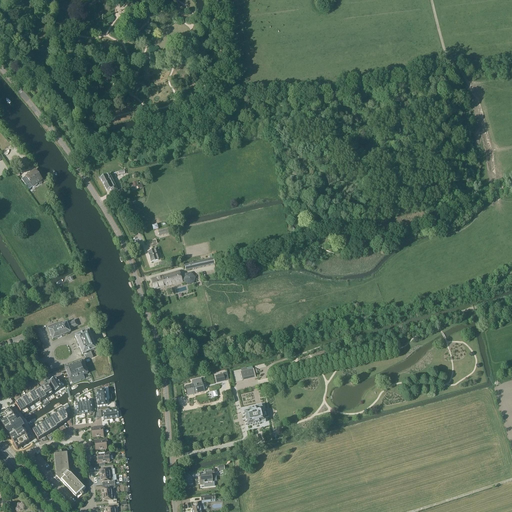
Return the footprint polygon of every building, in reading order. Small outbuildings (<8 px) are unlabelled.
[(42,180),(35,170),(22,179),(29,189),(42,180)] [(113,183),(109,175),(106,175),(100,178),(104,187),(113,183)] [(117,190),(113,183),(104,187),(107,191),(110,190),(112,193),(117,190)] [(121,195),(117,198),(121,205),(125,203),(121,195)] [(148,252),(149,257),(151,262),(159,260),(155,250),(148,252)] [(213,259),(185,265),(186,271),(214,264),(213,259)] [(179,271),(151,279),(154,290),(182,282),(179,271)] [(88,284),(81,287),(83,292),(90,289),(88,284)] [(48,330),(52,340),(70,332),(69,330),(72,329),(72,328),(78,326),(76,320),(70,322),(69,321),(66,322),(64,324),(63,322),(60,324),(59,322),(56,324),(55,323),(47,327),(49,330),(48,330)] [(89,331),(75,336),(82,355),(83,355),(85,360),(90,357),(91,358),(92,358),(93,358),(91,354),(92,354),(91,352),(96,349),(89,331)] [(65,368),(65,369),(68,376),(69,380),(70,381),(71,380),(70,380),(74,379),(83,376),(83,375),(87,374),(88,374),(87,373),(88,373),(87,373),(86,369),(83,362),(83,361),(82,361),(82,362),(78,363),(69,366),(66,368),(65,368)] [(242,372),(240,373),(242,380),(255,377),(253,370),(246,371),(246,368),(241,369),(242,372)] [(225,375),(216,376),(218,384),(226,382),(225,375)] [(55,378),(49,382),(55,392),(62,388),(60,385),(58,381),(57,381),(56,378),(55,378)] [(201,382),(186,386),(188,395),(204,392),(201,382)] [(47,385),(41,389),(47,398),(52,394),(53,394),(53,393),(48,385),(47,385)] [(34,391),(40,402),(41,401),(47,398),(41,389),(35,392),(34,392),(34,391)] [(106,390),(96,391),(97,397),(97,401),(98,407),(107,406),(107,400),(106,396),(106,390)] [(34,391),(28,395),(33,404),(39,400),(40,401),(40,402),(34,391)] [(28,395),(21,399),(27,408),(33,404),(28,395)] [(16,403),(15,403),(15,404),(20,411),(21,412),(27,408),(21,399),(16,403)] [(91,400),(83,401),(85,414),(88,414),(88,413),(93,413),(91,400)] [(83,401),(76,402),(76,407),(76,410),(77,415),(85,414),(83,401)] [(12,407),(0,414),(0,421),(5,430),(9,437),(10,437),(17,449),(32,440),(24,427),(20,420),(12,407)] [(249,411),(244,412),(245,417),(246,421),(247,425),(252,424),(253,426),(261,424),(260,422),(265,421),(264,417),(263,412),(262,408),(257,409),(257,407),(248,409),(249,411)] [(63,411),(57,414),(63,423),(67,421),(68,420),(67,420),(67,417),(68,417),(67,416),(64,411),(63,410),(63,411)] [(118,411),(103,412),(103,416),(104,420),(118,418),(118,415),(118,414),(118,411)] [(51,418),(57,428),(57,427),(63,423),(57,414),(51,418)] [(51,419),(45,423),(51,432),(57,428),(51,418),(51,419)] [(45,423),(39,427),(45,436),(51,432),(45,423)] [(33,431),(38,439),(38,440),(39,440),(39,439),(45,436),(39,427),(33,431)] [(97,431),(92,431),(92,438),(103,437),(103,435),(104,434),(104,430),(104,427),(97,428),(97,431)] [(100,443),(95,444),(96,450),(107,449),(106,447),(108,447),(107,443),(107,440),(100,440),(100,443)] [(59,450),(55,451),(55,453),(54,454),(56,476),(75,497),(79,494),(80,494),(81,495),(83,494),(85,491),(84,489),(85,488),(69,470),(67,452),(65,453),(65,450),(61,450),(59,450)] [(103,456),(98,457),(98,463),(109,462),(109,460),(110,460),(110,456),(113,455),(113,452),(103,453),(103,456)] [(105,470),(99,470),(100,476),(112,475),(112,469),(113,469),(113,466),(104,467),(105,470)] [(200,477),(200,485),(205,485),(205,487),(208,486),(208,483),(212,483),(212,475),(214,474),(214,470),(205,471),(205,476),(200,477)] [(113,481),(112,475),(100,476),(100,482),(106,482),(106,485),(115,484),(114,481),(113,481)] [(116,484),(115,484),(106,485),(107,489),(101,489),(102,495),(114,494),(117,494),(116,484)] [(114,494),(102,495),(102,501),(110,501),(110,504),(117,503),(116,500),(115,500),(114,494)] [(192,508),(192,511),(202,511),(202,510),(207,509),(207,507),(204,507),(204,503),(208,503),(208,501),(201,501),(202,503),(195,503),(195,508),(192,508)] [(110,504),(110,508),(105,508),(105,511),(117,511),(117,507),(119,507),(118,503),(117,503),(110,504)]
